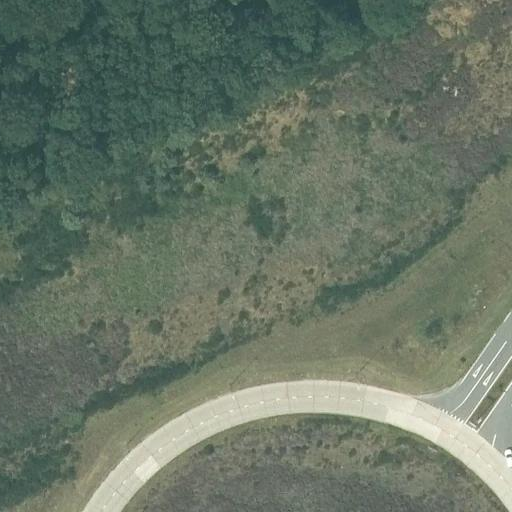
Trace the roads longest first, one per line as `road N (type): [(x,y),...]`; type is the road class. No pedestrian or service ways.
road 1 (primary): [(420,419),(370,402),(265,401),(168,442),(101,511)]
road 2 (primary): [(511,333),(466,396),(420,419)]
